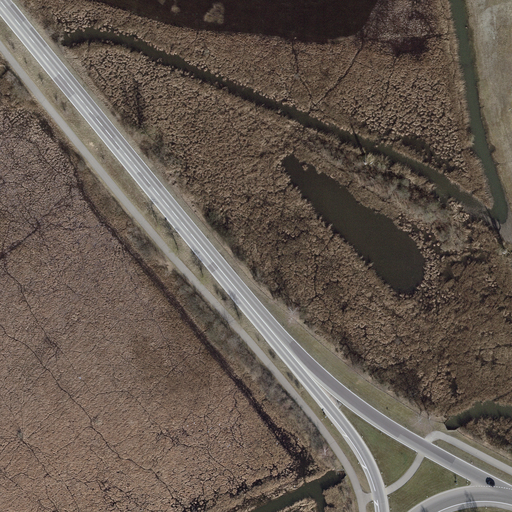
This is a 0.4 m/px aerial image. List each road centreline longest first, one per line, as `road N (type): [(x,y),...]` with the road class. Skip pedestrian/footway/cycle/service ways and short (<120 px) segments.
road 1 (secondary): [(0,2),(305,370)]
road 2 (secondary): [(505,495),(305,370)]
road 3 (secondary): [(305,370),(370,464),(383,511)]
